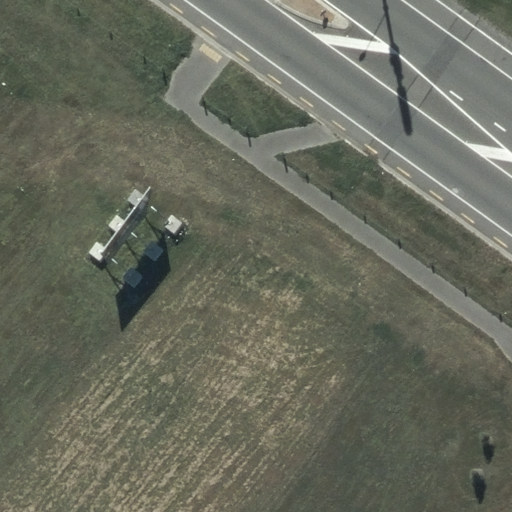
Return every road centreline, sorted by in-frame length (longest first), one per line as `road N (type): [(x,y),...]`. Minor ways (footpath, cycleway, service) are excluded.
road 1 (secondary): [(511,204),(227,0)]
road 2 (secondary): [(364,0),(511,106)]
